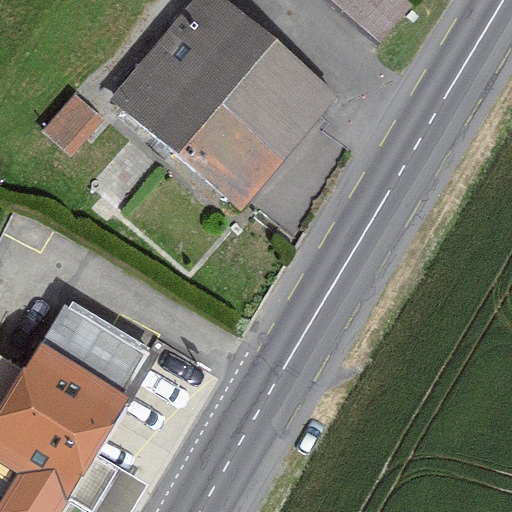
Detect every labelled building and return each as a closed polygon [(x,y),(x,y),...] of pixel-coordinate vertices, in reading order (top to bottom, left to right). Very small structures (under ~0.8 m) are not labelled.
[(215,0),(194,0),(106,102),(242,220),(340,106),(215,0)] [(339,0),(380,34),(408,0),(339,0)] [(101,126),(75,102),(47,132),(73,156),(101,126)] [(67,307),(40,347),(123,401),(149,360),(67,307)] [(123,401),(40,347),(23,377),(0,412),(0,511),(61,511),(66,505),(77,511),(93,511),(114,477),(94,465),(131,404),(123,401)] [(0,412),(23,377),(0,362),(0,412)]
